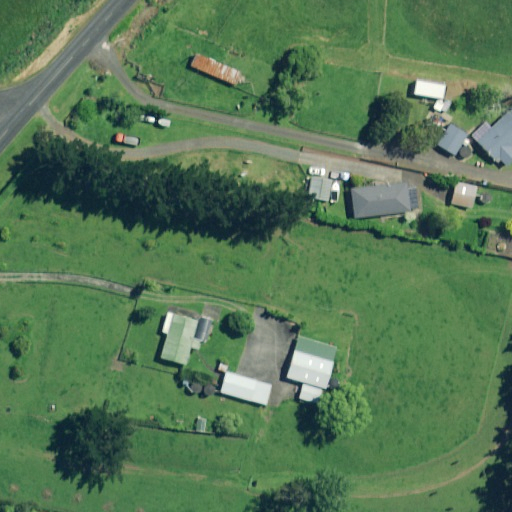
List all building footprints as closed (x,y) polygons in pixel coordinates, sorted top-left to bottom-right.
[(246,76),(197,55),(192,67),(240,89),(246,76)] [(444,86),(416,81),(414,95),(442,100),(444,86)] [(511,117),(508,113),(491,129),(485,122),(470,135),(495,163),(499,159),(506,167),(511,161),(511,147),(510,146),(511,144),(511,117)] [(466,135),(448,125),(436,146),(454,156),(466,135)] [(476,187),(455,183),(451,205),(471,209),(476,187)] [(410,213),(407,184),(351,190),(354,218),(410,213)] [(203,323),(168,312),(162,333),(167,335),(160,358),(184,366),(190,347),(198,350),(201,341),(198,340),(203,323)] [(337,350),(298,339),(286,378),(303,383),(299,399),(320,406),(325,390),(337,350)] [(271,386),(226,373),(220,393),(265,406),(271,386)]
